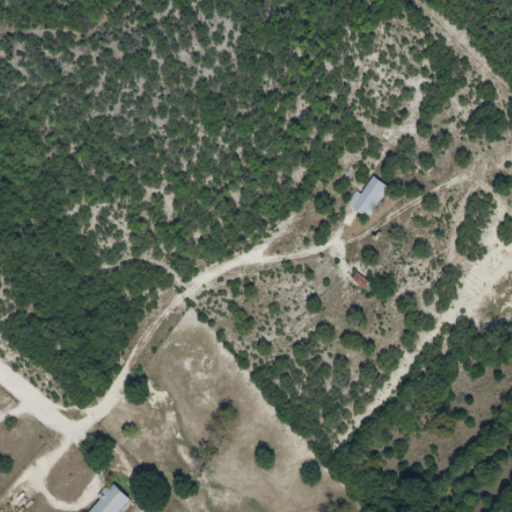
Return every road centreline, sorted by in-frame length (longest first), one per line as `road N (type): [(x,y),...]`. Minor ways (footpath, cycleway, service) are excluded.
road 1 (residential): [(91,440),(177,271),(357,180)]
road 2 (residential): [(0,355),(91,440)]
